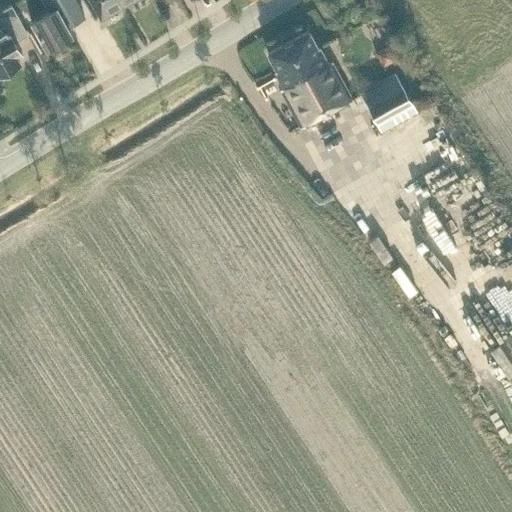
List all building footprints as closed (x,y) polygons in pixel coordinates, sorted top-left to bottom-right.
[(45,48),(70,34),(66,27),(84,17),(74,0),(42,0),(46,7),(48,6),(50,10),(30,21),(45,48)] [(116,7),(121,4),(118,0),(90,0),(100,17),(100,16),(101,18),(116,9),(116,7)] [(27,34),(11,5),(0,11),(0,74),(19,64),(16,59),(22,56),(14,42),(27,34)] [(284,86),(279,88),(288,105),(300,127),(351,99),(330,61),(326,62),(318,46),(316,47),(307,31),(266,53),(275,69),(274,70),(284,86)] [(394,73),(359,92),(380,130),(415,111),(412,106),(397,79),(394,73)] [(408,266),(399,270),(410,297),(419,293),(408,266)] [(507,372),(511,369),(511,355),(502,337),(491,344),(507,372)]
